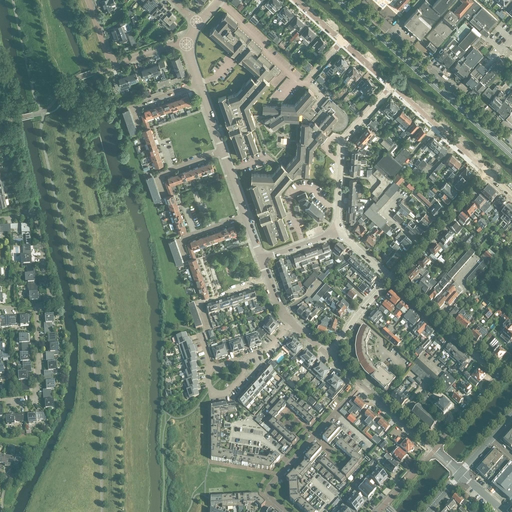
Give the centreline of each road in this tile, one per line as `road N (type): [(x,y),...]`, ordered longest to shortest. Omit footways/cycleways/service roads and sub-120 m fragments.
road 1 (residential): [(337,231),(342,142),(392,86)]
road 2 (residential): [(285,511),(269,498),(270,483),(346,399)]
road 3 (residential): [(499,377),(390,277)]
road 4 (residential): [(186,44),(111,63),(88,0)]
road 5 (residential): [(390,277),(487,171)]
road 6 (residential): [(433,450),(327,355)]
road 7 (residential): [(37,306),(49,298),(37,222),(0,218)]
road 8 (residential): [(0,400),(36,398),(37,306)]
road 9 (residential): [(392,86),(487,171)]
